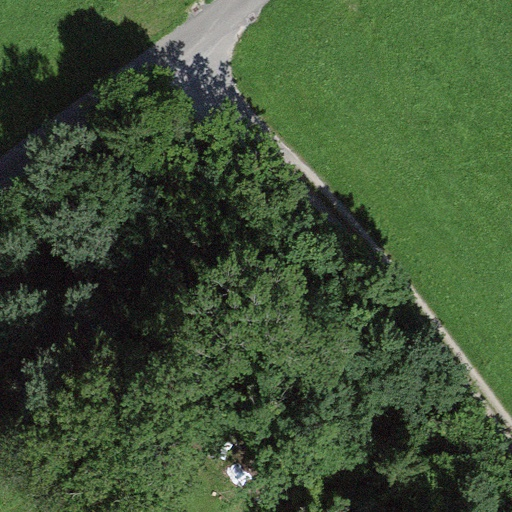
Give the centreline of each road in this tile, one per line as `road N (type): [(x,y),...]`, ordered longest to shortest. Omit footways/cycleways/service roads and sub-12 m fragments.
road 1 (track): [(180,56),(486,397),(511,439)]
road 2 (residential): [(249,0),(0,189)]
